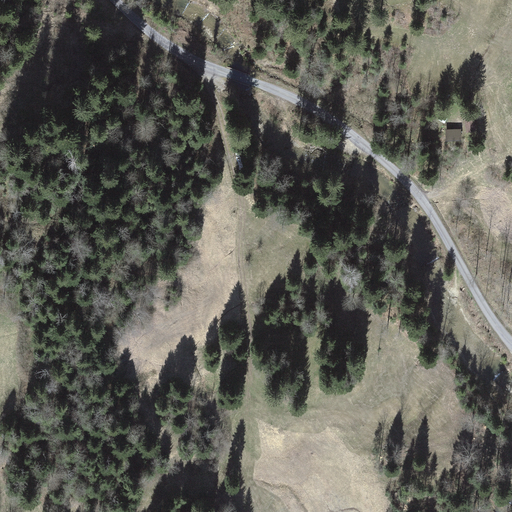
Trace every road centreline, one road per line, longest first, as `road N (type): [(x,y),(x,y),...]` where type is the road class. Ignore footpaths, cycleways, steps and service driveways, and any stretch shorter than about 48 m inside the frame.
road 1 (residential): [(210,67),(274,87),(329,119),(394,174),(511,344)]
road 2 (track): [(248,410),(241,191),(199,61)]
